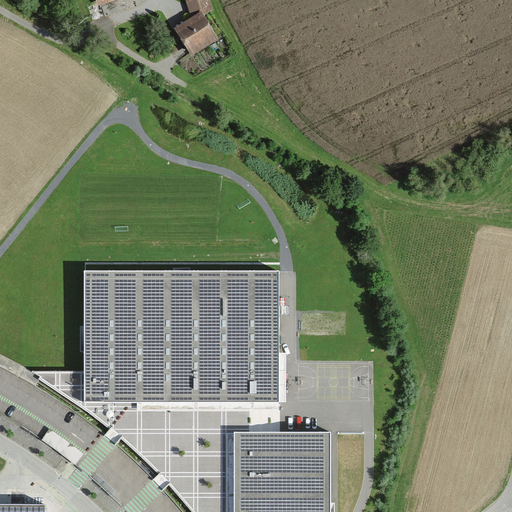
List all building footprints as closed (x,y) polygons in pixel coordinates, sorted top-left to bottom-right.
[(187,0),(195,23),(180,31),(196,58),(220,43),(205,18),(215,13),(210,0),(187,0)] [(280,272),(85,272),(85,402),(184,402),(280,402),(280,272)] [(0,355),(0,415),(2,416),(60,455),(109,499),(121,511),(184,511),(144,465),(88,420),(37,386),(40,377),(0,355)] [(84,400),(84,373),(62,373),(62,400),(84,400)] [(331,511),(331,432),(234,432),(234,511),(331,511)]
